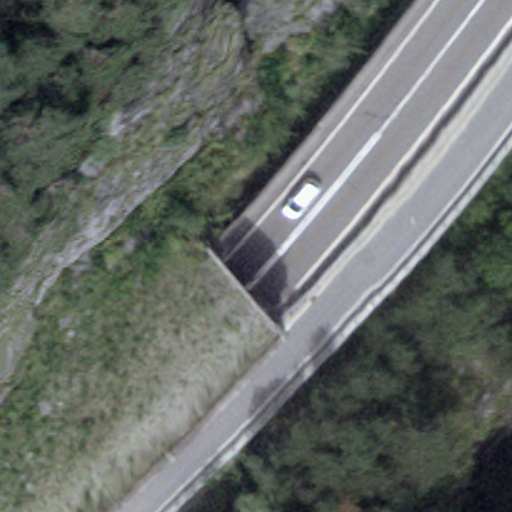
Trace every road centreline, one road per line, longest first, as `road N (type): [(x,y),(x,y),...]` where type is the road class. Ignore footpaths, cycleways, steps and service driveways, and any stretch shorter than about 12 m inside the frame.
road 1 (trunk): [(3,511),(250,285),(371,148),(483,0)]
road 2 (trunk): [(135,511),(334,305),(511,69)]
road 3 (primary): [(123,0),(0,394)]
